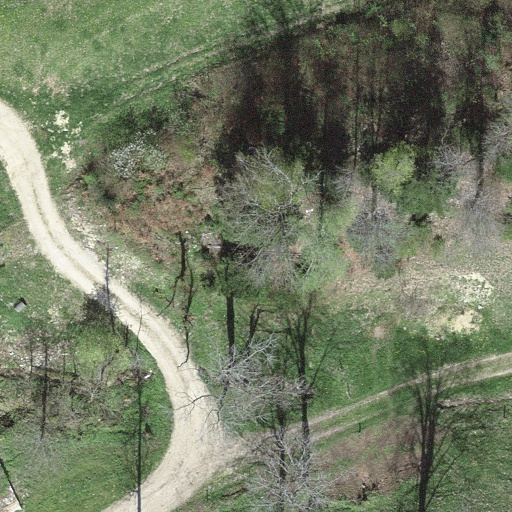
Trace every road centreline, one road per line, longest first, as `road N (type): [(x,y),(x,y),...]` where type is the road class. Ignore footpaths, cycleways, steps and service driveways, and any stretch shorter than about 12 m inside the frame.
road 1 (track): [(0,121),(93,278),(172,353),(200,423),(185,486)]
road 2 (track): [(511,378),(325,423),(185,486)]
